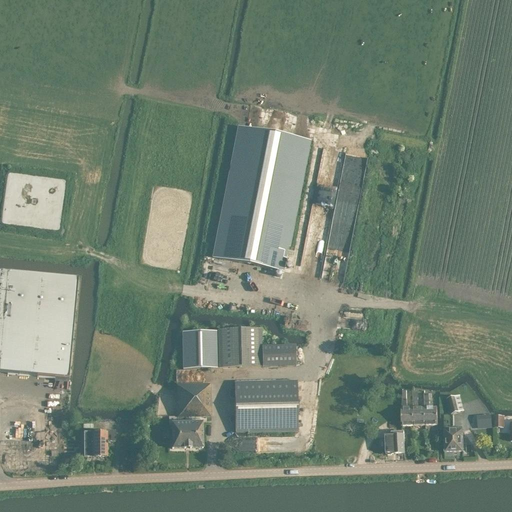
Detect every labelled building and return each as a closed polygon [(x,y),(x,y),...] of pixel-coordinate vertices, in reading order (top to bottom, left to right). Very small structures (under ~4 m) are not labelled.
[(213,254),(282,267),(307,137),(238,123),(213,254)] [(0,268),(0,369),(67,376),(76,276),(0,268)] [(260,326),(216,327),(217,364),(261,363),(260,343),(260,326)] [(182,365),(184,365),(216,364),(215,327),(181,328),(182,365)] [(348,332),(347,340),(361,341),(362,334),(348,332)] [(364,342),(376,343),(377,335),(364,334),(364,342)] [(260,343),(261,363),(295,362),(294,342),(260,343)] [(172,364),(174,372),(180,370),(177,362),(172,364)] [(229,385),(228,388),(228,391),(229,395),(233,394),(233,411),(230,411),(229,414),(229,417),(230,420),(234,420),(234,428),(296,427),(295,377),(233,378),(233,385),(229,385)] [(176,419),(170,419),(171,445),(202,444),(201,419),(200,419),(200,413),(209,413),(209,381),(175,381),(176,419)] [(423,422),(423,404),(417,404),(416,387),(411,388),(412,404),(412,422),(423,422)] [(399,422),(412,422),(412,404),(405,404),(405,389),(401,389),(400,404),(399,404),(399,422)] [(463,407),(458,391),(445,395),(449,411),(463,407)] [(427,393),(422,393),(423,404),(423,422),(436,421),(436,404),(427,404),(427,393)] [(491,424),(503,424),(503,412),(491,412),(491,424)] [(316,426),(316,447),(330,447),(331,421),(321,421),(321,426),(316,426)] [(0,431),(13,431),(13,423),(0,423),(0,431)] [(91,428),(91,425),(87,426),(87,429),(82,429),(82,453),(94,452),(93,428),(91,428)] [(443,447),(462,446),(461,425),(442,426),(443,447)] [(43,427),(43,440),(51,441),(51,427),(43,427)] [(390,428),(390,432),(383,432),(384,449),(403,448),(402,427),(390,428)] [(94,452),(106,452),(106,438),(114,438),(114,428),(93,428),(94,452)]
